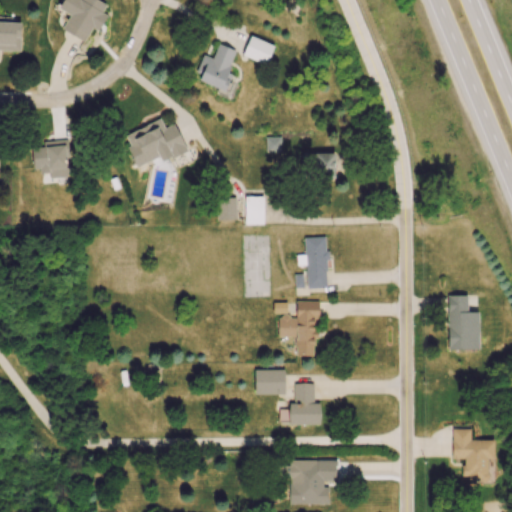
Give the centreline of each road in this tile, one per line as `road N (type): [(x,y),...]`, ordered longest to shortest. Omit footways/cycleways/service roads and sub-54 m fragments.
road 1 (residential): [(406,511),(401,164),(382,89),(345,0)]
road 2 (residential): [(0,100),(56,100),(102,82),(133,48),(150,0)]
road 3 (primary): [(436,0),(511,177)]
